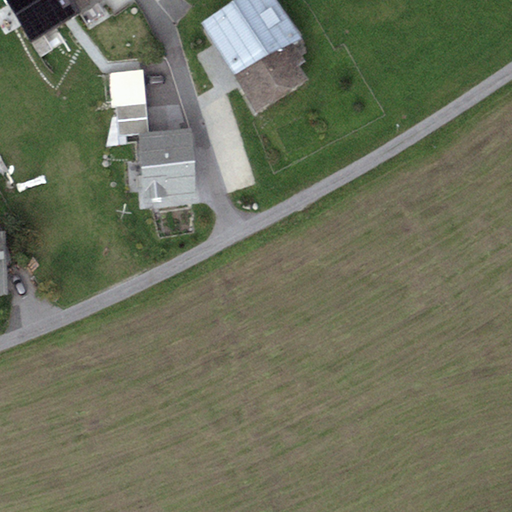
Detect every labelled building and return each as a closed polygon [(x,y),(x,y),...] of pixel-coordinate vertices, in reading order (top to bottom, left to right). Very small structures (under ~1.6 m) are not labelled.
[(68,0),(8,0),(9,1),(0,6),(0,19),(4,27),(19,18),(32,40),(77,14),(68,0)] [(99,0),(68,0),(77,14),(79,13),(87,25),(103,13),(96,2),(99,0)] [(298,41),(270,0),(247,0),(207,26),(236,73),(238,73),(289,46),(298,41)] [(289,46),(238,73),(258,110),(303,82),(293,67),(300,62),(289,46)] [(116,105),(119,136),(149,133),(146,103),(116,105)] [(186,134),(142,139),(146,201),(191,197),(186,134)]
